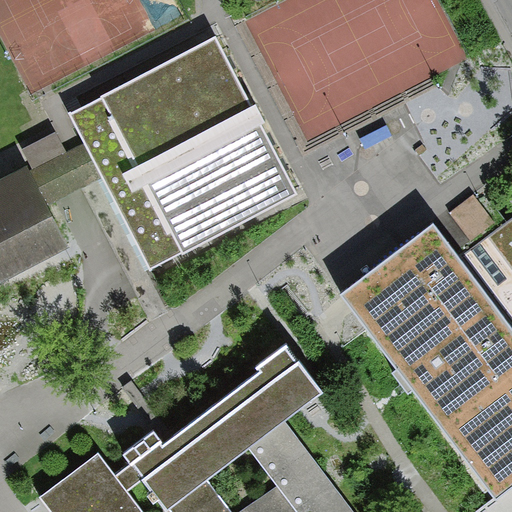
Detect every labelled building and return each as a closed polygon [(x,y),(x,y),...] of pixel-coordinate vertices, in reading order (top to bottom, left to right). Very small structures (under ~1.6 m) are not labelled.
[(213,40),(74,115),(97,158),(155,267),(292,198),(213,40)] [(0,276),(65,242),(26,170),(0,183),(0,276)] [(511,202),(455,249),(511,322),(511,202)] [(405,283),(360,318),(498,497),(511,486),(511,322),(455,249),(453,246),(405,283)] [(322,391),(286,343),(257,365),(260,369),(164,442),(161,439),(115,474),(98,452),(38,498),(49,511),(140,511),(143,510),(129,492),(143,481),(166,511),(354,511),(284,420),(322,391)]
